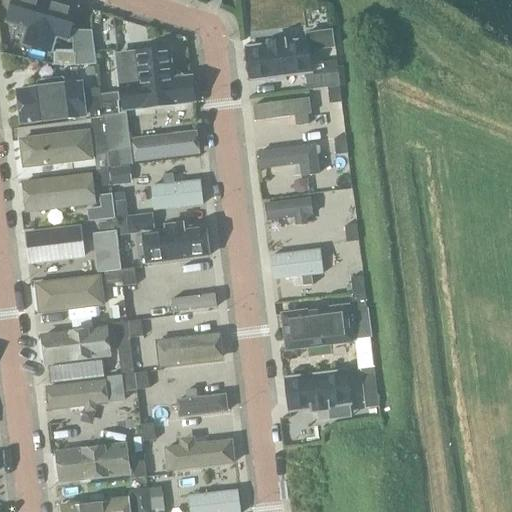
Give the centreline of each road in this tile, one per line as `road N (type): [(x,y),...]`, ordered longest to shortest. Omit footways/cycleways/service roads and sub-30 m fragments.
road 1 (residential): [(271,511),(214,28)]
road 2 (residential): [(0,258),(29,511)]
